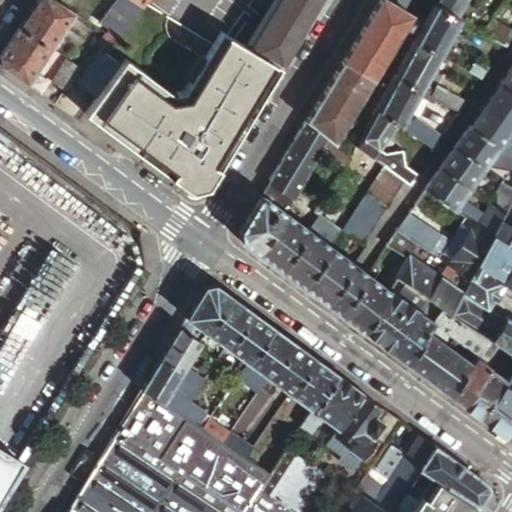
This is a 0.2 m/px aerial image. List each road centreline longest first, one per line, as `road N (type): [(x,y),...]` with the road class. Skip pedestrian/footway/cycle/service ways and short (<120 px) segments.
road 1 (tertiary): [(202,241),(511,472)]
road 2 (residential): [(202,241),(35,511)]
road 3 (residential): [(349,0),(202,241)]
road 4 (tertiary): [(0,89),(202,241)]
